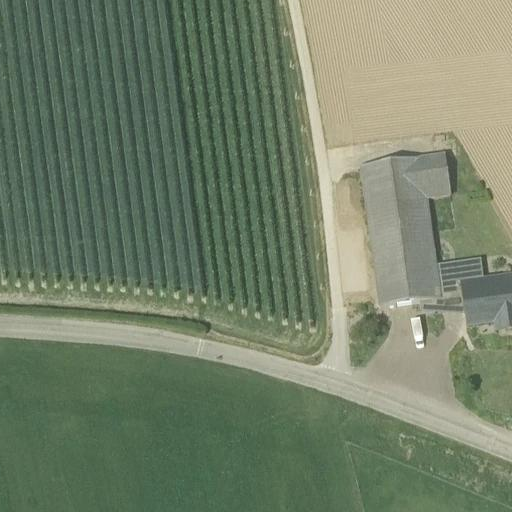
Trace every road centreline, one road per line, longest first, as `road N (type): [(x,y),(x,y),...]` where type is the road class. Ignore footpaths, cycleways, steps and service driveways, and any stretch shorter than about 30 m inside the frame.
road 1 (unclassified): [(0,326),(146,339),(253,360),(511,454)]
road 2 (track): [(291,0),(327,216),(338,388)]
